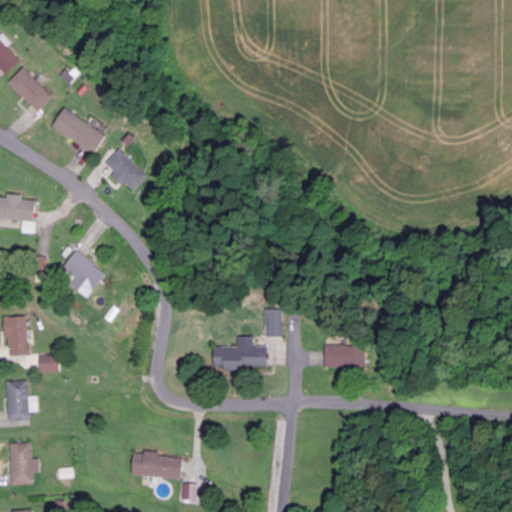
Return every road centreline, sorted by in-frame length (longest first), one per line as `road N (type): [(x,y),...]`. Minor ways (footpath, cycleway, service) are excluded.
road 1 (residential): [(0,131),(71,178),(146,253),(169,293),(161,375),(175,398),(291,404)]
road 2 (residential): [(291,404),(511,413)]
